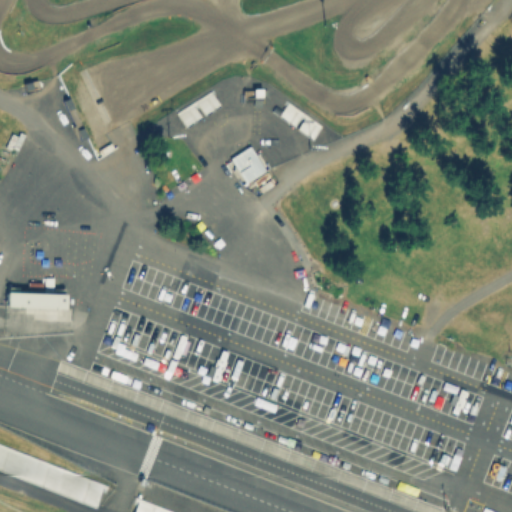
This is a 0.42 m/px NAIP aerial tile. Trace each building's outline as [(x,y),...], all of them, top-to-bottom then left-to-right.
[(229,157),(248,145),(264,170),(244,182),(229,157)] [(5,291),(4,306),(63,307),(63,292),(5,291)] [(114,365),(435,477),(434,482),(453,489),(463,462),(122,343),(114,365)] [(511,471),(506,470),(503,483),(511,485),(511,471)] [(465,497),(506,511),(511,511),(511,490),(472,476),(465,497)]
